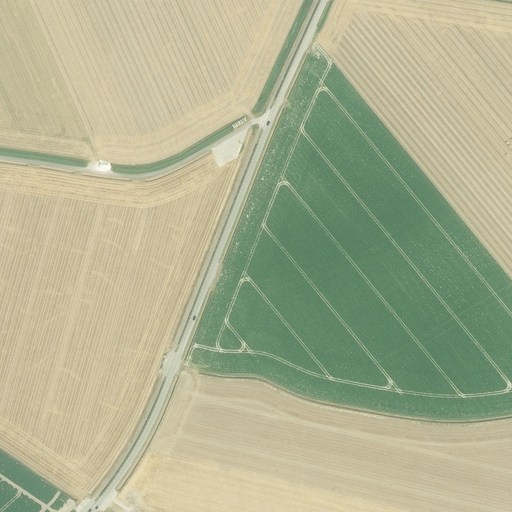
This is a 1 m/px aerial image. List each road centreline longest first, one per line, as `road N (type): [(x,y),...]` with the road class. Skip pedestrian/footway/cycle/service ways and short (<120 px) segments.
road 1 (tertiary): [(91,511),(154,416),(269,122)]
road 2 (unclassified): [(269,122),(254,121),(148,175),(0,157)]
road 3 (tertiary): [(269,122),(324,0)]
